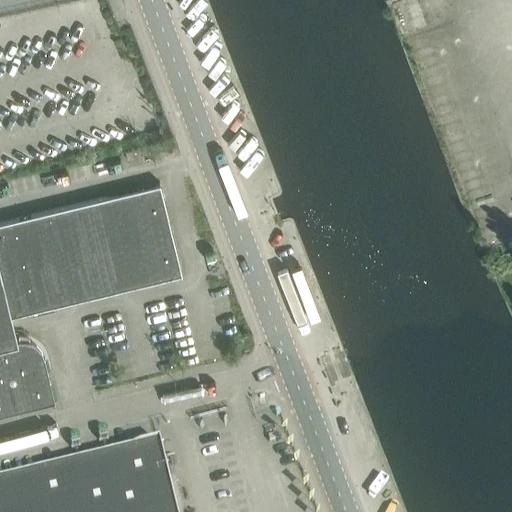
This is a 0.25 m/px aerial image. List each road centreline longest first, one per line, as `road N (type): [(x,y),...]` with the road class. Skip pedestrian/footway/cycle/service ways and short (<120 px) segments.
road 1 (tertiary): [(286,362),(154,0)]
road 2 (unclassified): [(0,440),(286,362)]
road 3 (tertiary): [(343,511),(286,362)]
